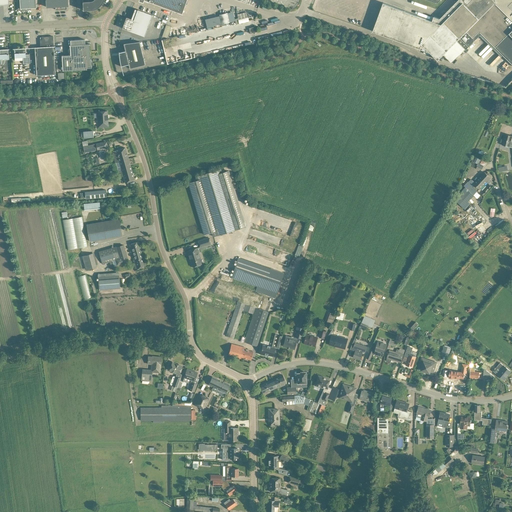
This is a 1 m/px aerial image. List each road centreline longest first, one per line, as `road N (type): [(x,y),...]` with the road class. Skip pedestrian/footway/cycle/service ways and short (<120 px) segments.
road 1 (tertiary): [(243,382),(191,343),(140,150),(107,69),(106,21)]
road 2 (tertiary): [(511,395),(456,398),(308,361),(243,382)]
road 3 (unclassified): [(303,10),(466,69),(511,75)]
road 4 (track): [(191,343),(96,338),(0,358)]
road 5 (tertiary): [(253,511),(252,404),(243,382)]
